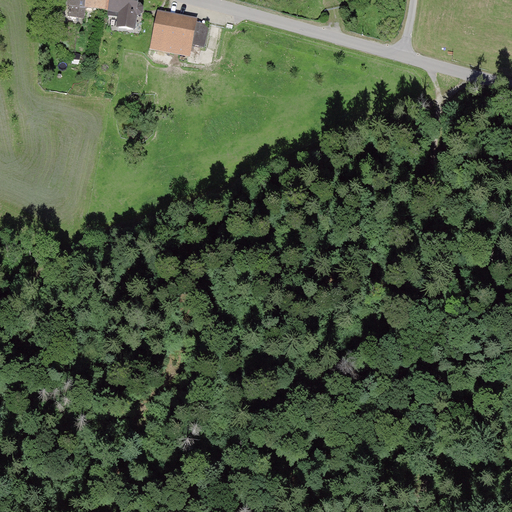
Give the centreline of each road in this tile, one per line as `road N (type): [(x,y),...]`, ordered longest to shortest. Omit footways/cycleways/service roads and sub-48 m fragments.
road 1 (track): [(443,68),(434,165),(457,293),(455,343),(441,435),(415,511)]
road 2 (track): [(441,98),(78,244)]
road 3 (unclassified): [(194,0),(511,86)]
